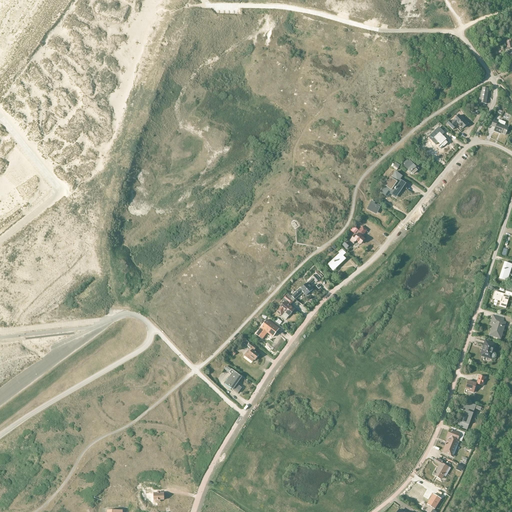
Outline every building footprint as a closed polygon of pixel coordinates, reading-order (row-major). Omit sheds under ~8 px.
[(482,87),(479,103),(486,104),(488,93),(486,92),(487,88),(482,87)] [(459,125),(459,126),(460,128),(461,128),(462,127),(463,129),(467,125),(459,116),(452,123),(450,121),(447,124),(453,130),(456,127),(455,126),(458,123),(459,125)] [(498,133),(498,132),(505,135),(508,127),(498,123),(498,122),(494,120),(491,126),(495,128),(494,132),(498,133)] [(446,140),(440,133),(439,134),(437,132),(433,136),(435,137),(434,138),(440,145),(441,144),(444,146),(449,141),(447,139),(446,140)] [(416,167),(413,164),(410,160),(409,161),(407,160),(403,163),(405,165),(404,166),(408,170),(410,172),(411,171),(414,174),(417,171),(415,168),(416,167)] [(400,166),(395,162),(394,164),(392,167),(396,171),(399,168),(400,166)] [(383,189),(381,192),(387,196),(389,193),(392,195),(394,193),(397,195),(398,193),(405,184),(399,179),(401,177),(401,176),(396,172),(391,179),(392,179),(387,186),(386,186),(383,189)] [(375,203),(372,201),(367,210),(370,211),(371,208),(378,212),(381,206),(378,204),(377,205),(374,204),(375,203)] [(367,231),(362,226),(355,235),(350,240),(354,244),(356,240),(361,244),(365,240),(363,238),(365,237),(363,235),(367,231)] [(338,252),(339,254),(328,265),(330,268),(333,266),(335,269),(345,259),(343,256),(346,253),(341,249),(338,252)] [(504,277),(503,280),(507,281),(511,268),(511,267),(511,264),(505,263),(501,276),(504,277)] [(292,296),(291,297),(295,300),(296,299),(303,292),(306,296),(313,290),(309,286),(314,281),(316,283),(319,280),(314,274),(311,278),(312,279),(307,283),(301,289),(300,288),(291,296),(292,296)] [(511,296),(511,293),(506,291),(505,294),(495,292),(493,299),(500,301),(499,306),(506,308),(509,296),(511,296)] [(277,311),(277,312),(281,315),(284,311),(289,316),(294,310),(290,307),(291,306),(290,305),(295,300),(291,297),(290,298),(286,294),(282,299),(285,301),(279,308),(277,311)] [(490,336),(497,338),(497,340),(500,341),(500,339),(501,340),(506,323),(503,322),(504,321),(511,323),(511,321),(511,318),(505,316),(504,319),(493,316),(490,325),(493,325),(490,336)] [(273,337),(279,329),(276,327),(274,329),(270,325),(272,323),(269,321),(263,328),(262,327),(256,334),(262,339),(267,333),(273,337)] [(254,351),(256,347),(250,342),(249,343),(247,341),(247,340),(244,338),(240,344),(243,346),(244,344),(247,346),(252,350),(248,355),(255,361),(259,355),(254,351)] [(485,341),(481,356),(491,359),(491,357),(492,358),(493,358),(494,357),(495,356),(494,355),(494,354),(492,354),(495,344),(485,341)] [(231,374),(225,384),(238,393),(242,388),(238,385),(240,383),(239,382),(242,377),(238,374),(227,366),(224,370),(229,373),(231,374)] [(468,381),(465,389),(469,390),(469,391),(473,393),(476,386),(478,387),(479,385),(483,386),(485,378),(479,376),(476,384),(468,381)] [(467,430),(475,409),(473,408),(462,404),(460,409),(467,412),(463,423),(459,422),(457,426),(467,430)] [(450,430),(447,436),(450,437),(446,445),(446,444),(442,453),(453,458),(460,441),(461,442),(465,433),(452,428),(451,430),(450,430)] [(435,475),(435,476),(441,480),(448,467),(442,464),(443,462),(437,459),(435,462),(440,465),(436,472),(435,472),(433,474),(435,475)] [(160,501),(160,500),(164,500),(164,493),(154,493),(154,500),(156,500),(156,502),(160,501)] [(433,494),(427,504),(435,509),(441,499),(433,494)]
